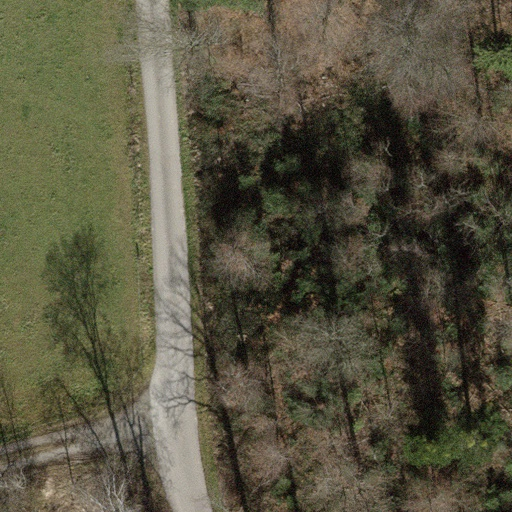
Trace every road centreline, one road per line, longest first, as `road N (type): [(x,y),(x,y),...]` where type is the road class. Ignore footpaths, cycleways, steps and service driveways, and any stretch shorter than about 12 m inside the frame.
road 1 (track): [(195,511),(178,419),(146,0)]
road 2 (track): [(0,469),(178,419)]
